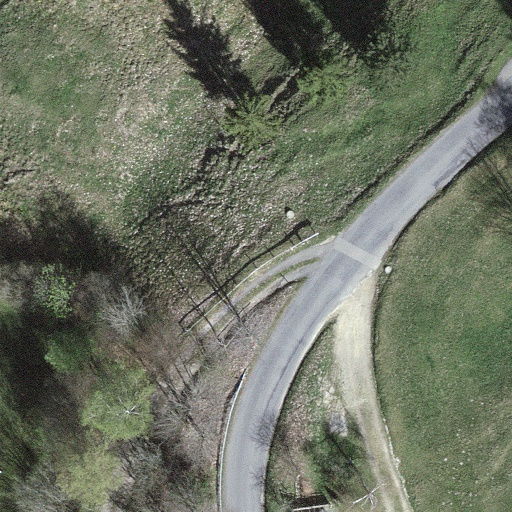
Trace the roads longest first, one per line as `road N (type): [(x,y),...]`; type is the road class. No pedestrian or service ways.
road 1 (unclassified): [(511,103),(445,159),(286,347),(251,424),(243,511)]
road 2 (track): [(119,511),(169,396),(204,346),(253,293),(291,268),(360,251)]
road 3 (track): [(399,511),(358,365),(360,251)]
